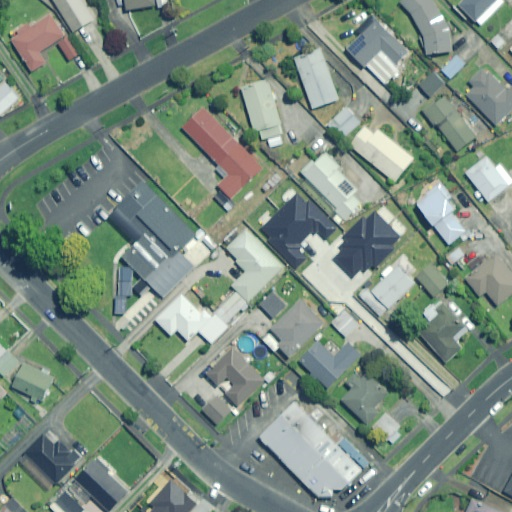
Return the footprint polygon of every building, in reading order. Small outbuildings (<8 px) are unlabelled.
[(52,0),(74,34),(95,20),(83,0),(52,0)] [(124,0),(126,12),(155,7),(154,0),(124,0)] [(170,0),(155,0),(157,11),(172,8),(170,0)] [(450,32),(430,0),(402,0),(423,37),(426,57),(450,53),(450,32)] [(464,0),(458,6),(480,27),(504,4),(500,0),(464,0)] [(40,54),(55,44),(68,64),(83,54),(70,34),(65,37),(51,15),(31,29),(28,24),(18,31),(21,36),(11,42),(32,74),(47,64),(40,54)] [(364,68),(366,66),(384,85),(400,70),(395,65),(407,53),(380,25),(377,22),(347,51),(364,68)] [(511,34),(511,22),(500,32),(506,39),(511,34)] [(342,99),(322,47),(295,57),(315,109),(342,99)] [(465,66),(456,57),(441,72),(450,80),(465,66)] [(511,87),(509,90),(487,67),(471,82),(476,87),(466,96),(495,127),(511,111),(511,87)] [(446,85),(434,72),(419,86),(430,99),(446,85)] [(284,133),(268,78),(242,85),(255,131),(260,129),(263,139),(284,133)] [(0,117),(20,99),(6,84),(0,89),(0,117)] [(475,139),(445,98),(424,114),(434,127),(437,125),(457,153),(475,139)] [(263,170),(203,108),(182,129),(219,166),(215,170),(224,179),(218,186),(231,200),(263,170)] [(360,123),(346,109),(327,127),(342,141),(360,123)] [(374,136),(365,128),(350,147),(395,183),(414,160),(378,131),(374,136)] [(339,208),(336,212),(345,220),(363,202),(355,194),(360,189),(339,168),(342,166),(327,151),(317,162),(314,159),(302,170),(339,208)] [(510,187),(487,158),(466,174),(489,203),(510,187)] [(146,279),(170,256),(173,259),(199,234),(145,179),(119,206),(147,233),(138,242),(123,256),(146,279)] [(450,199),(443,188),(419,207),(434,227),(456,211),(448,201),(450,199)] [(232,206),(226,199),(214,210),(220,217),(232,206)] [(147,233),(119,206),(111,214),(138,242),(147,233)] [(397,214),(383,224),(396,242),(410,232),(404,224),(397,214)] [(465,233),(456,221),(440,235),(449,246),(465,233)] [(315,232),(305,224),(291,242),(334,276),(351,255),(318,229),(315,232)] [(225,252),(245,273),(232,285),(249,302),(269,283),(283,269),(246,231),(225,252)] [(207,236),(201,242),(212,253),(218,247),(207,236)] [(465,255),(459,248),(446,260),(451,266),(465,255)] [(511,296),(511,273),(497,255),(465,280),(480,298),(486,293),(498,308),(511,296)] [(448,286),(430,265),(416,278),(433,298),(448,286)] [(415,285),(397,267),(371,292),(388,310),(415,285)] [(286,308),(272,293),(259,306),(273,320),(286,308)] [(247,305),(236,294),(212,318),(204,310),(200,314),(182,296),(156,322),(172,337),(178,331),(189,342),(199,332),(212,345),(228,329),(225,326),(247,305)] [(324,325),(301,301),(272,330),(283,341),(278,347),(290,359),(324,325)] [(467,333),(442,304),(435,311),(431,307),(423,314),(430,323),(418,333),(446,365),(463,350),(456,342),(467,333)] [(361,324),(348,310),(332,325),(345,339),(361,324)] [(334,359),(318,343),(300,362),(328,390),(361,356),(349,344),(334,359)] [(0,345),(0,375),(3,379),(18,364),(0,345)] [(207,376),(218,387),(227,379),(234,387),(225,395),(237,408),(264,383),(246,364),(251,360),(238,346),(207,376)] [(48,378),(50,373),(42,369),(40,374),(24,366),(13,388),(32,398),(30,402),(36,405),(38,401),(42,403),(53,380),(48,378)] [(388,395),(365,373),(351,387),(353,390),(342,402),(367,426),(379,413),(375,409),(388,395)] [(231,412),(217,398),(203,412),(217,426),(231,412)] [(371,469),(303,403),(268,439),(327,496),(345,496),(371,469)] [(50,431),(17,462),(47,495),(82,463),(61,440),(59,442),(50,431)] [(110,472),(97,459),(68,489),(85,505),(92,497),(107,511),(111,511),(129,494),(108,474),(110,472)] [(511,499),(511,478),(503,494),(511,499)] [(84,511),(85,511),(66,492),(49,508),(53,511),(84,511)] [(23,511),(10,499),(0,508),(0,511),(23,511)] [(155,511),(158,510),(146,500),(135,511),(155,511)] [(494,511),(473,502),(467,511),(494,511)]
